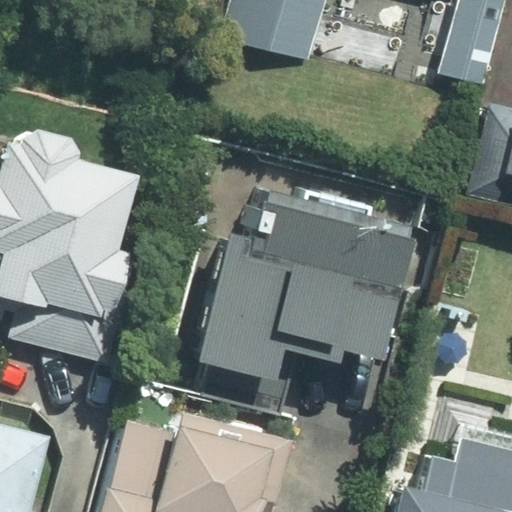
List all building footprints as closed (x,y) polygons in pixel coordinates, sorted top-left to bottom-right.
[(311,54),(323,0),(240,0),(232,37),(311,54)] [(499,0),(452,0),(439,68),(484,77),(499,0)] [(511,181),(511,100),(496,178),(511,181)] [(119,242),(137,163),(69,148),(68,146),(67,144),(66,143),(64,141),(63,140),(62,138),(60,137),(58,135),(57,134),(55,133),(53,132),(51,131),(50,130),(48,129),(46,128),(44,128),(42,127),(40,127),(38,126),(35,126),(33,126),(31,126),(29,126),(27,126),(25,126),(23,127),(21,127),(19,128),(17,128),(15,129),(13,130),(11,131),(9,132),(7,133),(6,134),(0,159),(0,314),(18,318),(15,332),(107,353),(131,245),(119,242)] [(265,226),(229,218),(202,347),(280,363),(288,323),(381,343),(410,210),(275,181),(265,226)] [(273,511),(291,434),(123,395),(96,511),(273,511)] [(0,511),(41,511),(44,504),(30,501),(47,418),(0,407),(0,511)] [(423,482),(399,477),(390,511),(510,511),(511,440),(461,428),(455,452),(431,447),(423,482)]
